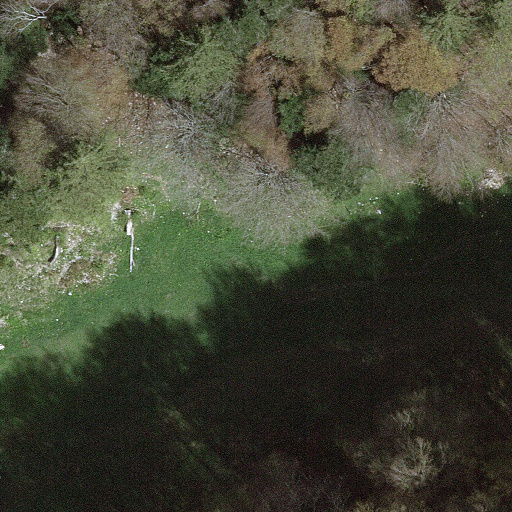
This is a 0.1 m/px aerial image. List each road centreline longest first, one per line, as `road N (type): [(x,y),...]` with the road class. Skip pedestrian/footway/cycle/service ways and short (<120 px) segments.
road 1 (track): [(0,490),(114,413),(201,372),(511,307)]
road 2 (track): [(291,359),(322,393),(318,467),(304,511)]
